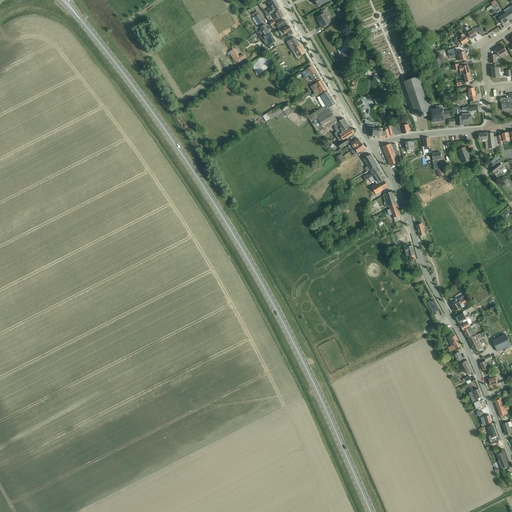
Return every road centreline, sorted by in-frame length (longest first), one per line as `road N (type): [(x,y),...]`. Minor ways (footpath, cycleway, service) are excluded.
road 1 (primary): [(370,511),(295,345),(220,212),(69,5)]
road 2 (tertiary): [(372,148),(404,203),(424,271),(478,371),(511,460)]
road 3 (tertiary): [(372,148),(282,0)]
